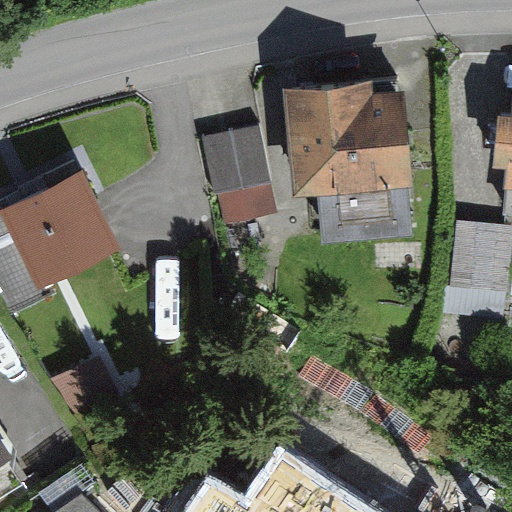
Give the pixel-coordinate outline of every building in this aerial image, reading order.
[(284,73),(294,182),(318,180),(322,229),(414,220),(409,171),(415,171),(405,75),(376,78),(374,64),(284,73)] [(511,95),(511,111),(499,110),(496,152),(507,153),(505,184),(511,184),(511,95)] [(262,123),(203,135),(215,191),(220,190),(273,179),(262,123)] [(82,168),(4,208),(6,212),(0,215),(0,298),(7,312),(47,292),(43,282),(120,243),(82,168)] [(280,210),(273,179),(220,190),(227,221),(280,210)] [(511,221),(457,221),(457,314),(511,313),(511,221)] [(0,425),(0,457),(15,448),(0,425)] [(307,511),(369,511),(321,487),(307,511)]
